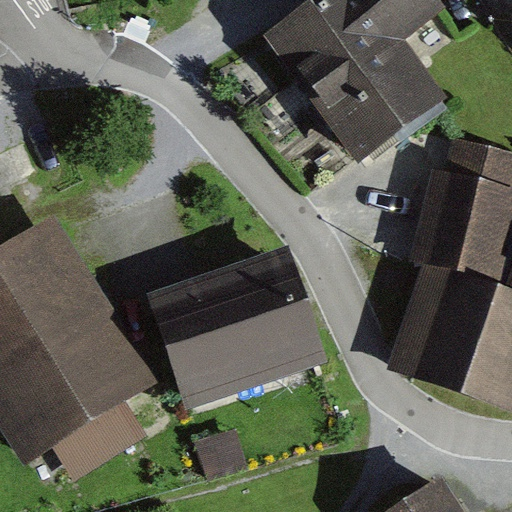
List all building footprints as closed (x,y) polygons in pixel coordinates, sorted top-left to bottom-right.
[(437,0),(316,0),(262,39),(362,179),(455,113),(407,46),(449,16),(437,0)] [(511,143),(448,122),(397,270),(416,277),(383,375),(511,419),(511,143)] [(59,219),(0,254),(0,430),(23,467),(160,384),(59,219)] [(304,254),(157,296),(191,413),(338,371),(304,254)] [(456,511),(440,487),(402,511),(456,511)]
